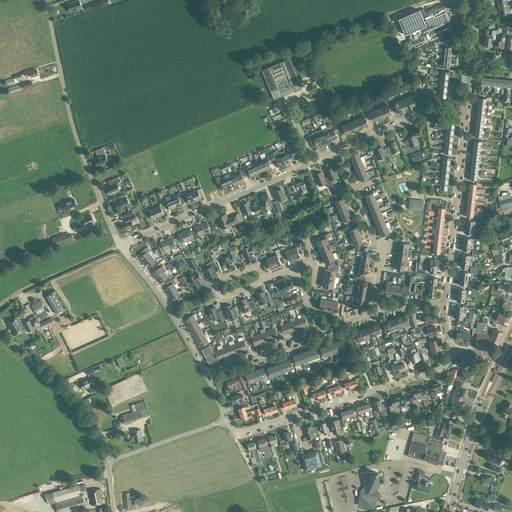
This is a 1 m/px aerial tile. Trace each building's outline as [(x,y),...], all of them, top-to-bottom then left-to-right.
[(106,0),(104,0),(86,5),(87,11),(108,5),(106,0)] [(79,1),(68,4),(70,12),(81,9),(79,1)] [(499,11),(509,10),(509,9),(508,5),(511,4),(511,3),(511,2),(508,3),(508,4),(498,5),(499,11)] [(424,9),(420,11),(419,10),(398,19),(405,35),(407,34),(410,41),(404,43),(408,52),(417,48),(456,31),(459,8),(445,6),(445,5),(441,4),(425,11),(424,9)] [(511,10),(511,8),(509,9),(509,10),(499,11),(500,17),(510,16),(509,11),(511,10)] [(497,30),(491,30),(492,26),(485,25),(485,29),(483,29),(482,34),(485,34),(484,37),(485,37),(485,43),(483,43),(484,45),(484,46),(485,46),(486,48),(489,46),(490,47),(491,45),(492,45),(491,42),(491,38),(496,39),(497,30)] [(504,41),(506,41),(507,37),(501,37),(501,40),(498,40),(497,47),(503,48),(504,41)] [(438,48),(441,48),(441,53),(451,54),(451,47),(442,46),(442,43),(437,43),(436,46),(438,46),(438,48)] [(450,60),(451,54),(441,53),(432,51),(431,55),(437,55),(441,55),(440,55),(444,56),(443,59),(450,60)] [(283,93),(283,94),(285,95),(287,95),(289,94),(291,92),(292,91),(292,90),(291,90),(293,89),(294,91),(302,88),(290,59),(262,71),(274,100),(282,96),(281,94),(283,93)] [(31,75),(31,77),(35,76),(38,75),(37,69),(25,73),(26,77),(31,75)] [(442,75),(441,78),(448,79),(449,73),(430,71),(430,74),(435,74),(438,74),(438,75),(442,75)] [(21,73),(15,75),(15,77),(6,80),(8,85),(16,83),(16,82),(17,82),(17,80),(23,78),(21,73)] [(10,93),(22,90),(20,84),(9,88),(10,93)] [(446,99),(446,92),(440,91),(427,90),(426,93),(433,94),(433,93),(436,93),(436,94),(439,94),(439,98),(446,99)] [(390,95),(394,93),(393,91),(386,95),(388,100),(391,99),(390,95)] [(416,94),(411,96),(415,105),(420,104),(416,94)] [(411,107),(415,105),(411,96),(407,98),(411,107)] [(411,107),(407,98),(404,99),(403,97),(401,98),(402,100),(406,109),(411,107)] [(399,98),(400,101),(398,102),(402,111),(406,109),(402,100),(401,98),(399,98)] [(486,102),(486,99),(479,98),(479,104),(485,105),(499,107),(502,107),(503,99),(496,98),(495,104),(489,103),(489,102),(486,102)] [(402,111),(398,102),(397,100),(393,102),(393,104),(397,113),(398,113),(398,114),(402,112),(402,111)] [(362,105),(365,110),(368,109),(366,105),(371,103),(370,102),(370,101),(362,105)] [(382,105),(382,107),(386,116),(391,114),(386,103),(382,105)] [(378,120),(382,118),(378,108),(377,106),(375,107),(376,109),(374,110),(378,120)] [(382,118),(386,116),(382,107),(380,108),(379,106),(377,106),(378,108),(382,118)] [(378,120),(374,110),(373,108),(368,110),(369,112),(373,122),(378,120)] [(477,117),(484,118),(491,119),(491,116),(487,116),(484,115),(484,112),(478,111),(477,117)] [(334,116),(337,122),(340,121),(338,117),(342,115),(341,113),(334,116)] [(361,115),(362,117),(359,118),(363,127),(368,125),(364,116),(363,114),(361,115)] [(359,129),(363,127),(359,118),(357,119),(356,117),(354,118),(355,120),(359,129)] [(351,122),(355,131),(359,129),(355,120),(354,118),(352,119),(353,121),(351,122)] [(350,133),(355,131),(351,122),(348,123),(347,121),(345,122),(346,124),(350,133)] [(345,135),(350,133),(346,124),(345,122),(343,123),(344,125),(341,126),(345,135)] [(283,133),(291,130),(288,124),(281,128),(283,133)] [(328,131),(327,127),(326,128),(328,131),(332,140),(337,137),(336,134),(340,133),(336,124),(332,126),(333,129),(328,131)] [(447,134),(453,135),(454,128),(447,127),(444,127),(440,127),(434,126),(434,129),(440,130),(440,129),(444,129),(444,130),(447,130),(447,134)] [(326,142),(332,140),(328,131),(326,128),(321,130),(323,133),(326,142)] [(323,133),(321,130),(317,132),(316,131),(317,133),(321,144),(326,142),(323,133)] [(485,134),(482,134),(482,131),(476,130),(475,137),(488,138),(489,136),(485,135),(485,134)] [(316,146),(321,144),(317,133),(316,131),(313,133),(312,135),(308,137),(311,144),(315,142),(316,146)] [(452,141),(453,135),(447,134),(440,133),(439,135),(443,136),(446,137),(446,140),(452,141)] [(416,139),(414,135),(407,138),(408,140),(405,141),(406,144),(409,143),(410,148),(417,145),(417,147),(419,146),(418,145),(419,144),(416,139)] [(288,138),(279,141),(280,146),(290,143),(288,138)] [(446,140),(435,139),(434,141),(443,142),(443,143),(446,143),(445,147),(452,148),(452,141),(446,140)] [(394,142),(394,141),(393,140),(391,141),(391,142),(391,143),(388,144),(391,151),(388,152),(392,163),(396,161),(392,154),(399,151),(395,141),(394,142)] [(491,149),(491,147),(484,146),(484,145),(481,145),(481,141),(475,141),(474,147),(480,148),(491,149)] [(298,154),(300,153),(297,145),(294,146),(295,149),(290,151),(293,158),(294,160),(299,158),(298,154)] [(451,154),(452,148),(445,147),(438,146),(438,148),(442,149),(445,150),(444,153),(451,154)] [(389,164),(392,163),(388,152),(385,154),(382,147),(379,148),(378,147),(377,147),(375,148),(375,149),(375,150),(379,159),(386,157),(389,164)] [(294,160),(293,158),(290,151),(289,149),(287,150),(288,153),(285,154),(288,160),(289,162),(294,160)] [(98,154),(99,156),(99,157),(95,159),(95,160),(94,160),(95,164),(96,163),(98,166),(107,162),(106,159),(107,159),(104,151),(98,154)] [(278,167),(284,164),(283,162),(280,156),(279,153),(278,151),(270,155),(274,163),(276,162),(278,167)] [(289,162),(288,160),(285,154),(284,151),(279,153),(280,156),(283,162),(284,164),(289,162)] [(413,161),(424,157),(422,151),(411,155),(413,161)] [(350,156),(352,161),(360,158),(358,153),(350,156)] [(262,161),(265,169),(266,170),(271,168),(270,165),(272,163),(269,155),(266,156),(266,157),(261,159),(262,161)] [(362,163),(360,158),(352,161),(354,166),(362,163)] [(266,170),(265,169),(262,161),(261,159),(259,159),(261,162),(257,163),(261,172),(266,170)] [(252,166),(255,173),(256,174),(261,172),(257,163),(252,166)] [(354,166),(356,171),(364,168),(362,163),(354,166)] [(256,174),(255,173),(252,166),(247,168),(246,165),(243,167),(246,175),(249,174),(251,178),(255,176),(254,175),(256,174)] [(327,170),(330,176),(327,178),(331,186),(334,185),(332,181),(332,180),(338,177),(334,167),(327,170)] [(243,177),(245,175),(242,168),(239,170),(240,173),(236,175),(238,180),(239,183),(244,181),(243,177)] [(366,173),(364,168),(356,171),(358,176),(366,173)] [(327,187),(331,186),(327,178),(324,179),(322,172),(314,175),(319,186),(326,183),(327,187)] [(369,178),(366,173),(358,176),(360,181),(369,178)] [(239,183),(238,180),(236,175),(230,177),(234,186),(239,183)] [(110,194),(110,195),(111,195),(113,195),(114,194),(113,193),(120,190),(117,184),(121,182),(119,177),(113,180),(114,184),(106,187),(109,195),(110,194)] [(228,185),(225,179),(224,177),(223,178),(224,180),(220,181),(218,177),(215,178),(219,186),(222,185),(224,190),(229,188),(228,185)] [(225,179),(228,185),(229,188),(234,186),(230,177),(225,179)] [(178,184),(183,190),(187,188),(182,181),(178,184)] [(291,187),(287,188),(290,197),(294,195),(293,193),(294,193),(293,192),(296,190),(298,189),(300,193),(306,191),(305,187),(303,181),(296,183),(297,186),(294,187),(294,185),(290,187),(291,187)] [(281,189),(280,188),(277,190),(278,191),(275,192),(280,204),(282,203),(281,200),(285,198),(284,196),(285,195),(284,192),(283,192),(281,189)] [(195,201),(196,200),(197,201),(198,201),(199,200),(199,199),(201,198),(201,197),(203,196),(200,189),(191,193),(194,199),(195,201)] [(172,199),(176,207),(177,207),(178,207),(179,207),(179,206),(179,205),(182,204),(181,203),(184,202),(180,193),(177,194),(178,196),(172,199)] [(195,201),(194,199),(191,193),(186,195),(185,193),(182,195),(186,204),(189,202),(189,203),(191,202),(192,203),(193,203),(194,203),(194,202),(194,201),(195,201)] [(365,197),(367,202),(375,198),(373,193),(365,197)] [(261,197),(265,207),(269,205),(270,208),(273,207),(268,195),(265,196),(265,195),(261,196),(262,197),(261,197)] [(121,208),(123,212),(122,213),(124,217),(133,213),(127,198),(114,203),(115,204),(114,205),(114,206),(115,207),(115,208),(117,208),(117,210),(121,208)] [(367,202),(369,207),(377,203),(380,202),(378,199),(376,200),(375,198),(367,202)] [(511,204),(511,202),(511,198),(499,201),(500,207),(511,204)] [(70,208),(76,205),(74,199),(67,202),(61,205),(64,211),(70,208)] [(169,208),(170,209),(172,208),(172,209),(173,209),(174,209),(175,208),(175,207),(176,207),(172,199),(163,203),(166,210),(169,208)] [(335,202),(337,207),(345,204),(343,199),(335,202)] [(413,209),(422,210),(423,201),(414,200),(414,205),(412,205),(411,208),(413,208),(413,209)] [(159,216),(159,217),(160,217),(161,217),(162,216),(161,215),(164,214),(163,213),(166,212),(162,203),(159,204),(160,206),(154,209),(158,217),(159,216)] [(251,213),(255,211),(258,218),(263,216),(259,206),(253,208),(249,210),(247,203),(242,205),(245,212),(246,215),(251,213)] [(369,207),(371,212),(379,208),(377,203),(369,207)] [(336,210),(337,213),(339,213),(347,209),(345,204),(337,207),(338,210),(336,210)] [(371,212),(373,217),(381,213),(379,208),(371,212)] [(157,217),(158,217),(154,209),(149,211),(148,209),(145,211),(148,219),(151,218),(152,219),(154,218),(155,219),(156,219),(157,218),(157,217)] [(339,213),(337,213),(338,216),(340,215),(341,218),(349,214),(347,209),(339,213)] [(373,217),(375,222),(383,218),(383,216),(385,216),(383,213),(381,213),(373,217)] [(437,217),(437,220),(443,221),(444,215),(437,214),(429,213),(428,216),(437,217)] [(137,220),(134,214),(128,217),(124,219),(125,222),(121,224),(124,231),(128,229),(128,230),(129,231),(131,230),(131,229),(131,228),(134,227),(132,223),(133,221),(137,220)] [(226,214),(218,217),(220,221),(219,222),(222,229),(226,227),(227,228),(227,229),(228,229),(229,229),(230,229),(231,229),(232,229),(231,226),(240,222),(236,214),(228,218),(226,214)] [(339,218),(341,223),(343,222),(343,223),(351,219),(349,214),(341,218),(339,218)] [(91,216),(83,219),(85,226),(94,222),(91,216)] [(385,224),(383,218),(375,222),(377,227),(385,224)] [(207,222),(201,225),(205,234),(208,232),(210,235),(212,240),(215,239),(213,233),(212,234),(207,222)] [(377,227),(379,232),(388,229),(385,224),(377,227)] [(201,235),(205,234),(201,225),(195,227),(196,230),(194,231),(197,239),(199,237),(200,239),(202,238),(201,235)] [(436,230),(435,233),(442,234),(443,228),(436,227),(427,226),(427,228),(436,230)] [(348,231),(351,236),(359,232),(357,227),(348,231)] [(388,231),(388,229),(379,232),(381,237),(390,233),(389,233),(391,233),(390,230),(388,231)] [(190,230),(184,232),(187,241),(188,241),(189,244),(195,242),(194,240),(197,239),(194,231),(191,232),(190,230)] [(511,230),(500,235),(502,242),(502,241),(505,247),(511,244),(511,230)] [(184,243),(187,241),(184,232),(178,235),(179,238),(176,239),(179,246),(180,248),(185,246),(184,243)] [(351,238),(350,239),(351,242),(353,241),(361,237),(359,232),(351,236),(351,238)] [(426,235),(435,236),(434,240),(441,241),(442,234),(435,233),(426,232),(426,235)] [(316,242),(318,246),(319,247),(328,244),(326,239),(331,237),(329,233),(322,237),(323,239),(316,242)] [(53,240),(49,242),(52,249),(74,241),(71,234),(66,236),(65,234),(52,239),(53,240)] [(168,238),(169,239),(166,240),(170,249),(174,247),(175,250),(180,248),(179,246),(176,239),(173,240),(172,237),(172,236),(171,236),(169,237),(168,238)] [(353,241),(351,242),(352,245),(354,244),(355,246),(363,242),(361,237),(353,241)] [(161,240),(160,241),(161,242),(160,242),(161,245),(159,246),(162,254),(163,255),(168,253),(166,250),(170,249),(166,240),(164,241),(163,240),(162,239),(161,240)] [(291,249),(295,259),(297,258),(300,257),(298,250),(302,248),(299,241),(294,243),(295,245),(290,247),(291,249)] [(329,246),(328,244),(319,247),(320,249),(319,250),(321,253),(330,249),(337,246),(336,243),(329,246)] [(361,252),(360,256),(369,258),(370,252),(368,252),(368,248),(364,247),(365,244),(358,247),(358,251),(361,252)] [(244,253),(241,254),(243,259),(246,258),(247,261),(250,259),(250,260),(251,261),(253,260),(253,259),(253,258),(254,258),(252,254),(257,252),(254,245),(242,250),(244,253)] [(151,251),(149,248),(148,247),(146,248),(140,254),(142,256),(140,258),(144,263),(151,256),(149,253),(151,251)] [(286,251),(284,247),(281,249),(284,256),(287,255),(290,261),(293,260),(293,259),(295,259),(291,249),(286,251)] [(503,263),(497,247),(491,250),(493,257),(494,256),(498,265),(503,263)] [(233,248),(230,249),(231,252),(230,253),(231,255),(222,259),(224,265),(226,265),(228,269),(234,266),(232,262),(238,260),(234,251),(233,248)] [(323,258),(332,254),(330,249),(321,253),(322,256),(323,256),(323,258)] [(279,258),(282,257),(279,250),(275,251),(277,255),(272,257),(276,266),(277,266),(278,266),(281,265),(279,258)] [(154,254),(151,256),(144,263),(148,268),(150,266),(152,268),(158,263),(156,260),(158,259),(154,254)] [(211,256),(212,257),(214,261),(207,265),(209,268),(204,271),(209,279),(217,275),(213,268),(217,266),(215,263),(217,262),(214,256),(214,254),(211,256)] [(339,265),(341,265),(339,261),(338,261),(337,258),(335,259),(332,254),(323,258),(324,260),(325,264),(332,261),(334,266),(339,265)] [(265,255),(261,257),(265,264),(268,263),(270,269),(274,268),(274,267),(276,266),(272,257),(267,259),(265,255)] [(194,270),(198,267),(193,259),(189,261),(194,270)] [(153,269),(155,271),(153,273),(156,278),(164,272),(167,270),(163,265),(161,266),(159,264),(153,269)] [(325,274),(325,276),(335,277),(336,271),(338,272),(339,265),(334,266),(332,266),(333,271),(325,270),(325,273),(325,274)] [(359,267),(357,267),(356,274),(357,274),(356,276),(364,277),(364,274),(367,274),(367,268),(359,267)] [(507,267),(503,269),(502,271),(506,272),(504,278),(511,279),(511,267),(509,267),(507,267)] [(163,281),(165,284),(173,278),(169,273),(167,275),(164,272),(156,278),(160,283),(163,281)] [(198,289),(199,288),(200,288),(200,286),(199,286),(201,285),(199,280),(201,279),(198,273),(195,275),(195,274),(188,278),(194,289),(196,288),(196,289),(197,289),(198,289)] [(358,281),(358,286),(366,288),(367,282),(365,282),(365,278),(356,277),(355,281),(358,281)] [(174,279),(165,285),(167,287),(165,289),(168,294),(176,289),(174,285),(177,284),(174,279)] [(289,289),(293,288),(290,280),(281,284),(283,291),(272,295),(274,299),(281,296),(289,293),(291,292),(289,289)] [(333,288),(334,283),(324,281),(324,282),(324,284),(323,283),(323,287),(330,288),(330,291),(338,292),(338,289),(333,288)] [(493,285),(491,294),(492,294),(499,295),(501,296),(502,292),(503,292),(504,285),(498,284),(498,286),(493,285)] [(178,292),(176,289),(168,294),(172,300),(177,296),(179,299),(184,295),(181,290),(178,292)] [(265,291),(257,295),(261,305),(267,302),(269,307),(274,305),(270,294),(266,295),(265,291)] [(55,292),(47,297),(57,314),(65,309),(55,292)] [(283,300),(286,298),(289,305),(299,301),(296,294),(290,296),(289,293),(281,296),(283,300)] [(501,296),(492,294),(492,296),(498,298),(497,301),(499,302),(499,304),(500,306),(502,306),(509,309),(511,303),(503,300),(504,297),(501,296)] [(331,311),(333,311),(333,312),(336,312),(338,304),(342,305),(344,296),(339,295),(338,302),(332,301),(330,311),(331,311)] [(253,311),(257,309),(253,301),(248,303),(246,299),(245,299),(245,298),(242,299),(242,300),(240,301),(241,306),(240,306),(243,313),(252,309),(253,311)] [(31,306),(37,316),(46,311),(44,308),(40,301),(31,306)] [(225,310),(224,310),(224,311),(225,314),(226,314),(227,314),(228,317),(229,321),(239,317),(235,307),(232,308),(231,305),(224,308),(225,310)] [(208,310),(212,320),(216,319),(217,319),(219,323),(224,320),(220,311),(218,312),(216,307),(208,310)] [(506,316),(498,313),(499,310),(494,308),(492,314),(497,316),(496,319),(504,322),(506,316)] [(197,316),(196,314),(185,320),(188,326),(196,321),(198,320),(196,317),(197,316)] [(303,318),(299,319),(302,328),(308,326),(304,314),(301,315),(303,318)] [(35,315),(29,318),(35,329),(41,326),(35,315)] [(404,328),(410,326),(406,315),(400,317),(403,326),(404,328)] [(426,321),(426,324),(434,322),(433,315),(425,317),(425,316),(419,315),(419,321),(426,321)] [(7,323),(14,336),(25,330),(18,317),(7,323)] [(296,330),(302,328),(299,319),(295,320),(294,317),(292,318),(296,330)] [(398,328),(403,326),(400,317),(394,319),(398,328)] [(41,323),(44,328),(55,323),(52,318),(41,323)] [(290,333),(296,330),(292,318),(290,319),(291,322),(287,324),(290,333)] [(394,319),(389,321),(392,330),(398,328),(394,319)] [(24,323),(29,332),(34,330),(30,320),(24,323)] [(202,325),(201,322),(198,324),(196,321),(188,326),(191,331),(202,325)] [(387,332),(392,330),(389,321),(381,324),(384,330),(385,329),(387,332)] [(280,323),(284,335),(290,333),(287,324),(283,325),(282,322),(280,323)] [(487,323),(477,322),(477,328),(473,328),(472,336),(476,336),(476,341),(489,342),(489,343),(497,346),(499,341),(492,338),(493,336),(490,335),(490,334),(487,334),(487,323)] [(378,324),(372,326),(376,335),(381,333),(381,331),(383,331),(380,324),(378,325),(378,324)] [(194,337),(203,332),(201,328),(203,327),(202,325),(191,331),(194,337)] [(273,329),(269,330),(273,340),(279,337),(274,325),(272,326),(273,329)] [(370,337),(376,335),(372,326),(367,328),(370,337)] [(420,330),(419,327),(414,328),(415,333),(420,332),(421,334),(428,332),(429,335),(437,333),(435,327),(427,328),(427,329),(420,330)] [(367,328),(361,330),(365,339),(370,337),(367,328)] [(267,342),(273,340),(269,330),(266,332),(265,329),(262,330),(267,342)] [(493,336),(492,338),(499,341),(503,333),(494,329),(492,334),(490,334),(490,335),(493,336)] [(261,344),(267,342),(262,330),(260,330),(261,333),(258,335),(261,344)] [(365,341),(365,339),(361,330),(356,332),(360,343),(365,341)] [(203,332),(194,337),(197,342),(209,336),(207,333),(205,335),(203,332)] [(250,334),(255,346),(261,344),(258,335),(254,336),(253,333),(250,334)] [(207,339),(210,338),(209,336),(197,342),(200,348),(209,343),(207,339)] [(243,337),(241,338),(242,341),(238,342),(242,351),(248,349),(243,337)] [(413,344),(413,343),(412,343),(411,338),(409,339),(409,338),(405,340),(406,345),(408,349),(414,347),(414,346),(415,346),(414,343),(413,344)] [(343,339),(337,341),(341,351),(346,348),(343,339)] [(429,342),(431,348),(440,346),(438,340),(429,342)] [(233,341),(231,342),(236,354),(242,351),(238,342),(234,344),(233,341)] [(335,353),(341,351),(337,341),(332,344),(335,353)] [(230,345),(226,347),(230,356),(236,354),(231,342),(229,342),(230,345)] [(27,352),(32,348),(36,345),(34,343),(25,350),(27,352)] [(332,344),(326,346),(329,355),(335,353),(332,344)] [(222,345),(219,346),(224,358),(230,356),(226,347),(223,348),(222,345)] [(214,353),(210,346),(202,350),(205,356),(206,356),(207,358),(206,358),(207,360),(208,360),(208,361),(209,362),(211,362),(213,362),(214,362),(218,361),(218,360),(218,361),(215,353),(214,353)] [(214,351),(215,353),(218,361),(218,360),(224,358),(219,346),(217,347),(218,350),(214,351)] [(324,357),(329,355),(326,346),(320,348),(324,357)] [(441,353),(440,348),(440,346),(431,348),(432,355),(441,353)] [(316,347),(310,350),(314,359),(319,357),(316,347)] [(429,360),(428,357),(428,354),(426,354),(425,349),(420,350),(423,358),(424,361),(429,360)] [(308,361),(314,359),(310,350),(304,352),(308,361)] [(413,350),(410,351),(411,354),(410,355),(412,362),(419,360),(416,352),(414,353),(413,350)] [(304,352),(299,354),(302,363),(303,366),(306,365),(305,362),(308,361),(304,352)] [(297,365),(302,363),(299,354),(293,356),(297,365)] [(119,368),(122,367),(124,371),(126,371),(124,366),(126,365),(122,356),(115,359),(117,363),(119,368)] [(290,359),(284,362),(288,371),(294,369),(290,359)] [(404,363),(403,363),(401,359),(396,361),(400,371),(405,370),(404,363)] [(371,364),(370,361),(365,363),(366,367),(368,366),(369,369),(372,368),(373,367),(376,375),(382,373),(378,361),(371,364)] [(391,367),(391,368),(391,370),(392,370),(393,370),(394,373),(400,371),(396,361),(394,362),(394,364),(395,364),(396,365),(392,367),(391,367)] [(288,371),(284,362),(279,364),(282,373),(288,371)] [(279,364),(273,366),(277,375),(282,373),(279,364)] [(101,370),(100,365),(86,371),(88,375),(101,370)] [(271,377),(277,375),(273,366),(267,368),(271,377)] [(263,378),(266,377),(263,368),(257,370),(261,381),(264,380),(263,378)] [(257,370),(251,372),(255,381),(261,379),(261,381),(257,370)] [(461,378),(462,378),(462,379),(465,380),(465,379),(471,381),(472,377),(471,376),(472,373),(463,370),(463,372),(460,371),(459,375),(461,376),(461,378)] [(249,384),(255,381),(251,372),(246,374),(249,384)] [(350,374),(348,375),(352,387),(358,386),(356,379),(352,381),(350,374)] [(91,377),(79,383),(83,390),(90,387),(90,388),(91,391),(95,389),(96,389),(95,386),(94,386),(94,385),(91,377)] [(238,384),(241,383),(239,379),(235,381),(234,379),(227,382),(229,387),(233,386),(234,388),(237,387),(237,386),(238,386),(238,384)] [(454,391),(452,395),(462,399),(463,396),(466,397),(468,390),(462,388),(464,384),(457,381),(455,386),(456,386),(454,391)] [(434,391),(431,392),(433,398),(438,397),(436,393),(441,392),(438,383),(432,385),(434,391)] [(318,385),(316,386),(320,398),(326,396),(324,390),(320,391),(319,388),(318,385)] [(311,391),(312,394),(314,400),(320,398),(316,386),(313,386),(314,390),(311,391)] [(425,387),(419,389),(422,398),(427,396),(428,400),(433,398),(431,392),(427,393),(425,387)] [(422,398),(419,389),(413,391),(413,393),(410,394),(413,404),(418,403),(417,399),(422,398)] [(242,395),(240,396),(239,394),(232,397),(232,399),(231,399),(231,400),(232,402),(233,402),(234,402),(234,403),(241,400),(242,402),(238,404),(239,406),(243,405),(248,403),(247,400),(244,401),(243,399),(242,395)] [(404,395),(398,397),(401,406),(401,408),(406,407),(406,409),(411,407),(408,396),(405,398),(404,395)] [(452,395),(450,400),(454,401),(452,406),(461,410),(463,403),(461,402),(462,399),(452,395)] [(395,408),(401,406),(398,397),(391,399),(392,402),(388,403),(392,413),(397,412),(395,408)] [(285,409),(291,407),(289,401),(285,402),(284,398),(282,399),(283,403),(285,409)] [(382,408),(383,408),(380,400),(374,402),(376,410),(379,409),(380,412),(383,411),(382,408)] [(506,405),(503,412),(511,416),(511,407),(511,404),(507,402),(506,405)] [(369,403),(363,405),(365,412),(368,410),(369,414),(372,413),(370,410),(371,410),(369,403)] [(266,415),(272,413),(270,407),(266,408),(265,405),(263,405),(264,409),(266,415)] [(360,417),(362,416),(361,413),(365,412),(363,405),(357,407),(359,414),(359,413),(360,417)] [(249,408),(248,406),(245,407),(238,409),(240,415),(247,413),(245,409),(249,408)] [(459,416),(461,410),(452,406),(450,411),(447,410),(445,414),(456,418),(457,415),(459,416)] [(353,408),(347,410),(349,417),(352,416),(354,419),(356,419),(355,415),(353,408)] [(122,415),(125,424),(144,418),(141,409),(122,415)] [(345,418),(349,417),(347,410),(341,412),(343,418),(340,419),(342,427),(346,426),(344,422),(346,422),(345,418)] [(444,424),(442,428),(451,432),(453,425),(450,424),(452,420),(449,419),(448,420),(442,417),(440,422),(444,424)] [(342,427),(340,419),(331,421),(332,425),(333,429),(334,434),(336,433),(337,436),(344,434),(343,430),(342,427)] [(328,428),(327,428),(325,423),(319,424),(321,433),(324,432),(324,435),(330,433),(328,428)] [(308,439),(315,437),(312,426),(304,428),(306,437),(304,438),(305,442),(309,441),(308,439)] [(449,438),(451,432),(442,428),(440,433),(437,432),(435,437),(445,440),(447,437),(449,438)] [(143,439),(140,430),(133,432),(136,442),(143,439)] [(291,439),(289,431),(283,433),(285,440),(288,440),(288,442),(291,441),(291,439)] [(412,439),(408,456),(424,461),(424,460),(428,461),(427,462),(437,465),(437,464),(443,465),(446,454),(440,452),(442,443),(441,443),(442,440),(427,436),(414,432),(412,439)] [(274,442),(277,441),(275,435),(269,437),(270,443),(271,443),(271,445),(275,444),(274,442)] [(269,457),(273,456),(270,447),(267,447),(266,444),(267,444),(265,439),(258,441),(260,446),(263,445),(265,449),(266,449),(269,457)] [(322,448),(319,439),(313,441),(316,450),(322,448)] [(338,453),(339,454),(340,455),(341,455),(343,454),(344,454),(345,453),(345,452),(345,451),(342,440),(335,442),(338,453)] [(255,457),(256,460),(257,463),(262,462),(261,458),(258,450),(257,450),(254,442),(247,444),(248,447),(247,447),(247,449),(248,450),(249,449),(250,454),(254,453),(254,454),(253,454),(254,457),(255,457)] [(317,453),(317,451),(301,456),(306,470),(324,465),(321,452),(317,453)] [(497,467),(498,465),(502,455),(492,452),(492,453),(487,452),(485,459),(490,460),(489,462),(493,463),(492,465),(490,465),(489,469),(498,472),(501,473),(503,469),(497,467)] [(425,472),(418,470),(415,479),(421,481),(423,477),(425,472)] [(366,486),(360,494),(361,495),(359,505),(374,508),(376,499),(378,499),(382,495),(380,493),(379,493),(378,491),(379,490),(377,488),(380,487),(379,474),(377,472),(362,473),(366,486)] [(482,479),(481,479),(481,481),(481,482),(484,483),(483,485),(488,486),(489,484),(492,485),(493,481),(494,478),(494,477),(486,475),(486,477),(483,476),(482,479)] [(416,490),(429,493),(430,490),(431,484),(429,483),(429,482),(422,480),(422,482),(419,481),(416,490)] [(49,505),(55,503),(82,495),(79,485),(46,494),(49,505)] [(102,498),(100,489),(89,491),(92,505),(103,503),(102,500),(105,500),(104,498),(102,498)] [(82,496),(82,495),(55,503),(57,511),(65,511),(85,507),(82,496)] [(135,506),(145,504),(143,498),(134,500),(135,506)] [(478,508),(483,509),(483,510),(488,511),(489,503),(485,502),(477,500),(476,506),(478,506),(478,508)]
